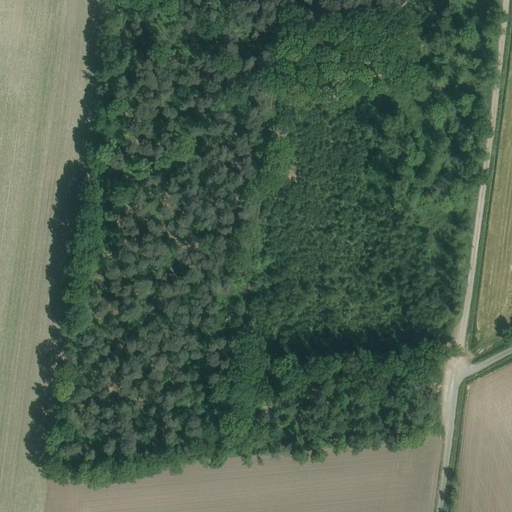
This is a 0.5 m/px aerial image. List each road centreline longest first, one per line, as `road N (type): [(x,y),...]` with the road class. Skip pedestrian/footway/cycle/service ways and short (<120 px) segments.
road 1 (track): [(456,380),(507,0)]
road 2 (track): [(439,511),(456,380)]
